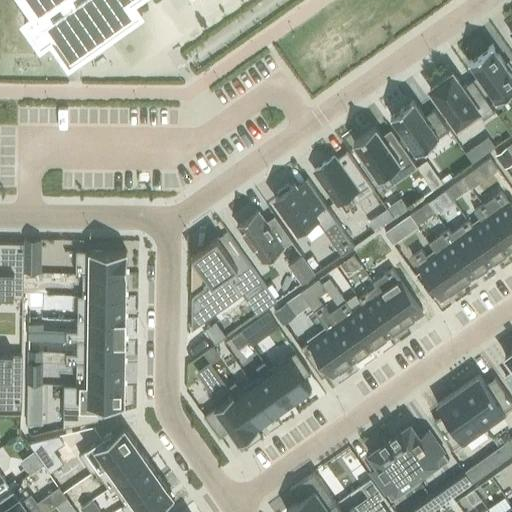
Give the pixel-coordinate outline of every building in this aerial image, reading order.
[(24,0),(33,13),(23,20),(41,45),(51,38),(69,64),(142,12),(133,0),(24,0)] [(472,58),(467,62),(468,63),(469,62),(495,99),(494,100),(495,101),(511,89),(511,74),(492,46),(493,45),(492,44),(487,48),(485,45),(470,55),(472,58)] [(429,88),(457,127),(478,112),(483,119),(494,111),(472,80),(462,87),(452,72),(429,88)] [(390,116),(416,153),(449,130),(434,109),(424,115),(413,100),(390,116)] [(366,161),(363,164),(372,178),(376,175),(379,179),(394,168),(400,177),(416,166),(392,132),(383,138),(375,127),(353,142),(366,161)] [(475,145),(465,153),(472,163),(482,155),(475,145)] [(495,154),(498,159),(503,166),(511,159),(511,155),(505,146),(495,154)] [(333,156),(314,170),(337,203),(351,193),(357,201),(373,189),(347,151),(336,159),(333,156)] [(490,157),(462,177),(469,187),(497,167),(490,157)] [(433,190),(442,183),(426,161),(417,167),(433,190)] [(452,199),(469,187),(462,177),(445,189),(452,199)] [(279,194),(275,197),(301,234),(318,222),(341,254),(354,245),(307,179),(296,187),(294,184),(290,187),(288,184),(277,192),(279,194)] [(511,207),(501,191),(482,204),(511,246),(511,207)] [(390,204),(397,215),(407,208),(399,198),(390,204)] [(423,205),(409,214),(416,224),(434,211),(427,201),(423,205)] [(468,220),(467,221),(495,260),(506,252),(505,250),(511,246),(511,248),(511,246),(482,204),(474,211),(480,220),(472,226),(468,220)] [(257,210),(236,224),(262,261),(292,241),(274,215),(266,221),(257,210)] [(384,232),(391,242),(416,224),(409,214),(384,232)] [(448,229),(447,229),(477,273),(488,265),(487,263),(493,259),(494,261),(495,260),(467,221),(450,233),(448,229)] [(447,229),(429,242),(460,285),(471,277),(469,275),(475,271),(477,273),(447,229)] [(192,256),(191,330),(194,330),(194,324),(243,290),(259,312),(275,300),(227,231),(224,233),(192,256)] [(41,238),(25,238),(25,259),(40,260),(41,238)] [(0,296),(21,297),(23,297),(24,242),(0,241),(0,296)] [(421,249),(412,256),(441,298),(443,297),(441,295),(447,291),(449,293),(460,285),(429,242),(435,252),(427,258),(421,249)] [(76,249),(75,273),(126,273),(126,250),(76,249)] [(301,253),(288,263),(302,282),(315,273),(301,253)] [(392,268),(373,281),(404,325),(415,317),(413,315),(419,311),(421,312),(422,311),(392,268)] [(75,273),(82,273),(82,294),(77,294),(77,295),(125,296),(126,273),(75,273)] [(318,278),(300,291),(308,303),(313,310),(314,310),(322,304),(317,297),(326,290),(321,283),(318,278)] [(326,290),(338,306),(345,301),(329,278),(321,283),(326,290)] [(375,286),(358,297),(386,337),(387,336),(385,335),(391,331),(393,332),(404,325),(373,281),(372,282),(375,286)] [(300,291),(274,310),(282,321),(308,303),(300,291)] [(77,295),(77,318),(125,318),(125,296),(77,295)] [(345,301),(338,306),(368,349),(369,349),(368,347),(374,343),(375,345),(386,337),(358,297),(357,298),(362,304),(352,311),(345,301)] [(322,304),(314,310),(351,362),(351,361),(350,360),(356,355),(357,357),(368,349),(338,306),(329,313),(323,304),(322,304)] [(326,329),(301,347),(321,377),(330,371),(332,375),(334,374),(332,372),(338,368),(340,370),(351,362),(314,310),(313,310),(326,329)] [(242,331),(251,344),(277,326),(268,313),(242,331)] [(28,334),(42,335),(42,317),(29,317),(28,334)] [(66,329),(66,340),(125,341),(125,318),(77,318),(77,329),(66,329)] [(231,338),(237,348),(248,341),(241,331),(231,338)] [(65,352),(65,362),(124,363),(125,341),(66,340),(77,341),(76,352),(65,352)] [(211,346),(203,352),(209,362),(210,363),(218,357),(211,346)] [(302,378),(310,373),(295,351),(269,369),(264,361),(263,362),(292,403),(311,390),(302,378)] [(0,407),(21,408),(22,353),(20,353),(0,352),(0,407)] [(28,361),(27,384),(41,384),(42,362),(28,361)] [(63,383),(63,385),(124,385),(124,363),(65,362),(65,363),(76,363),(76,383),(63,383)] [(209,362),(197,370),(204,380),(216,371),(210,363),(209,362)] [(292,403),(263,362),(255,367),(261,375),(251,382),(274,416),(292,403)] [(483,426),(511,405),(511,400),(495,377),(485,384),(478,375),(457,389),(483,426)] [(235,382),(227,387),(232,394),(256,428),(274,416),(251,382),(240,390),(235,382)] [(27,384),(27,424),(41,424),(42,384),(27,384)] [(63,385),(63,427),(102,417),(102,407),(110,408),(110,404),(124,404),(124,385),(63,385)] [(433,421),(452,448),(483,426),(457,389),(437,404),(443,414),(433,421)] [(220,403),(204,414),(219,437),(229,430),(238,442),(257,429),(256,428),(232,394),(220,403)] [(419,480),(448,459),(428,430),(419,436),(410,423),(398,431),(396,430),(395,431),(396,432),(392,435),(391,434),(390,435),(391,436),(389,437),(419,480)] [(110,431),(78,453),(91,472),(135,441),(123,426),(112,434),(110,431)] [(28,443),(40,460),(63,444),(57,435),(28,443)] [(391,500),(419,480),(389,437),(387,439),(386,438),(384,439),(385,440),(381,443),(380,441),(379,442),(380,444),(368,452),(377,465),(370,470),(391,500)] [(135,441),(91,472),(92,472),(96,470),(108,487),(147,460),(135,441)] [(506,458),(511,453),(511,444),(509,441),(499,448),(506,458)] [(30,474),(43,465),(41,462),(33,451),(20,460),(30,474)] [(471,482),(490,469),(483,459),(465,472),(471,482)] [(147,460),(108,487),(109,488),(113,485),(124,502),(121,505),(121,506),(160,478),(147,460)] [(298,501),(285,510),(286,511),(322,511),(336,503),(314,471),(289,488),(298,501)] [(464,471),(430,496),(437,506),(471,482),(464,471)] [(0,489),(8,484),(0,472),(0,489)] [(160,478),(121,506),(125,511),(152,511),(174,497),(160,478)] [(360,485),(368,496),(378,488),(370,478),(360,485)] [(41,500),(37,503),(43,511),(45,511),(66,497),(59,488),(41,500)] [(481,499),(473,488),(464,495),(471,506),(481,499)] [(0,511),(27,511),(13,491),(0,500),(0,511)] [(429,511),(437,506),(430,496),(406,511),(429,511)] [(73,511),(75,510),(66,497),(56,504),(61,511),(73,511)] [(84,511),(99,511),(90,499),(80,506),(84,511)] [(386,511),(378,500),(368,507),(371,511),(386,511)] [(322,511),(357,511),(353,506),(344,511),(342,511),(336,503),(322,511)]
